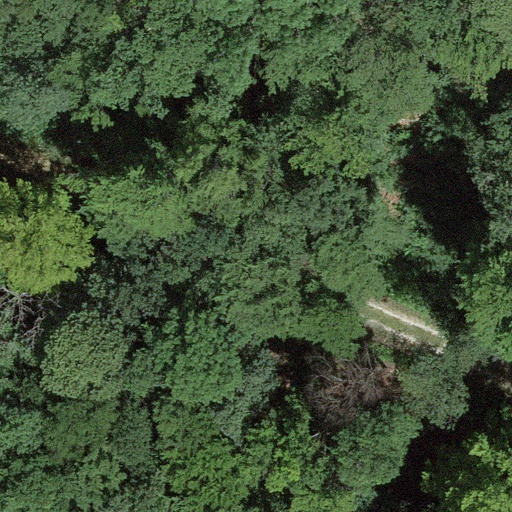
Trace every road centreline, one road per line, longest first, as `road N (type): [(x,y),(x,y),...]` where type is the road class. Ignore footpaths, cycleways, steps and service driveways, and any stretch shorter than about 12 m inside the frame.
road 1 (track): [(511,370),(141,223),(0,147)]
road 2 (track): [(0,31),(227,32),(511,13)]
